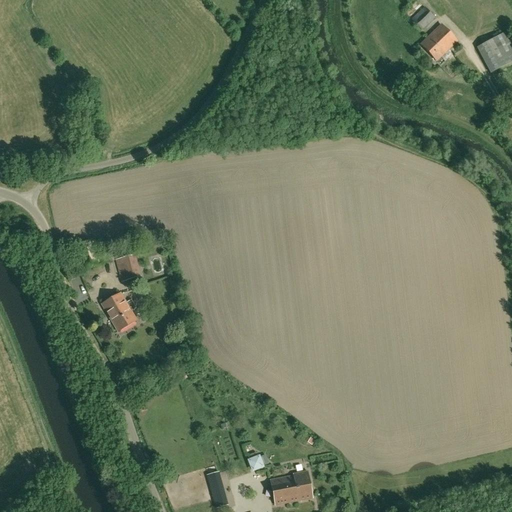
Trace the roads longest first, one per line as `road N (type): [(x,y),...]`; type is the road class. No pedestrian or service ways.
road 1 (tertiary): [(160,511),(114,388),(71,312),(49,237),(25,203)]
road 2 (unclassified): [(25,203),(56,174),(132,158),(178,135),(231,65),(263,0)]
